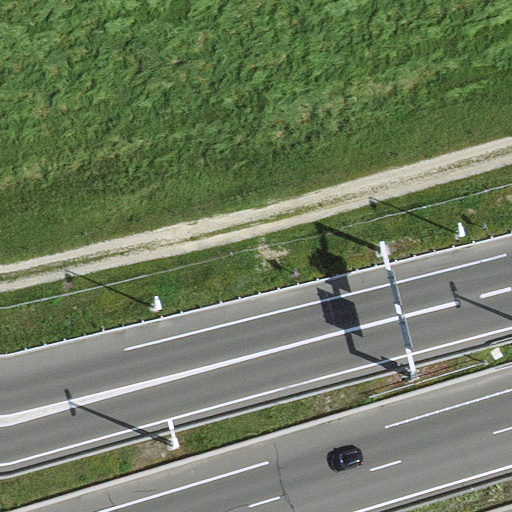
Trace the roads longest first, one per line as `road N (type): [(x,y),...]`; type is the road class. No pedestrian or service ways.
road 1 (track): [(511,148),(0,279)]
road 2 (motorway): [(469,299),(0,442)]
road 3 (motorway): [(469,299),(0,408)]
road 4 (motorway): [(511,427),(228,511)]
